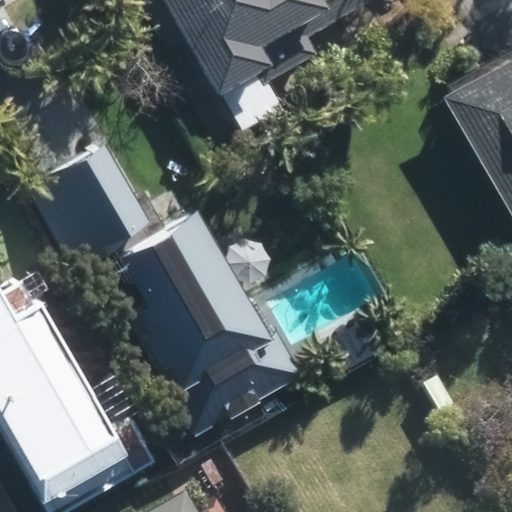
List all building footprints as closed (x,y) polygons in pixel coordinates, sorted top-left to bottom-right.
[(132,0),(147,25),(160,18),(200,90),(246,64),(254,79),(306,49),(296,32),(353,0),(132,0)] [(511,216),(511,40),(429,89),(505,221),(511,216)] [(16,178),(58,251),(70,246),(76,241),(84,255),(102,245),(131,296),(116,306),(187,430),(293,368),(265,319),(254,325),(183,202),(156,218),(139,186),(126,193),(91,134),(16,178)] [(0,446),(27,494),(31,491),(42,507),(119,464),(22,295),(0,308),(0,446)] [(439,371),(427,350),(406,361),(417,382),(439,371)] [(146,511),(183,511),(174,496),(146,511)] [(511,511),(511,503),(500,510),(501,511),(511,511)]
